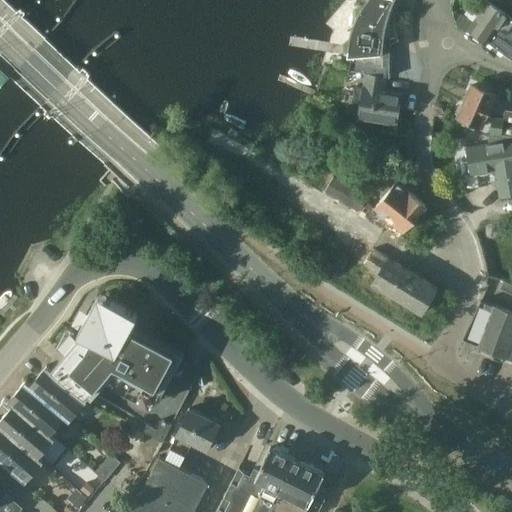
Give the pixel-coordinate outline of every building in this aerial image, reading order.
[(365,74),(386,77),(386,75),(390,76),(390,71),(389,66),(389,60),(389,55),(389,49),(390,44),(390,37),(395,35),(396,38),(398,38),(397,34),(396,32),(395,27),(395,25),(395,23),(394,18),(394,13),(395,10),(395,8),(396,3),(397,0),(396,0),(363,0),(362,3),(360,7),(358,11),(357,13),(358,13),(349,69),(366,72),(365,74)] [(510,57),(511,54),(511,16),(488,0),(487,0),(468,27),(507,55),(510,57)] [(511,0),(504,0),(503,2),(511,8),(511,0)] [(354,85),(350,114),(358,115),(357,117),(397,123),(402,93),(384,90),(386,77),(365,74),(363,87),(354,85)] [(458,115),(481,125),(495,93),(473,83),(458,115)] [(501,134),(511,136),(511,109),(505,109),(504,117),(501,134)] [(511,136),(501,134),(504,117),(491,116),(488,142),(466,147),(470,173),(494,168),(499,194),(511,191),(511,136)] [(328,186),(361,206),(366,198),(333,178),(328,186)] [(425,205),(397,181),(368,216),(383,224),(387,219),(403,232),(425,205)] [(373,246),(363,262),(379,271),(372,281),(396,296),(412,270),(373,246)] [(412,270),(396,296),(421,311),(437,286),(412,270)] [(127,329),(135,314),(96,293),(95,295),(107,301),(102,312),(89,306),(75,332),(78,334),(77,335),(64,329),(54,347),(63,352),(49,369),(84,398),(87,395),(90,397),(115,366),(123,370),(121,373),(159,393),(181,352),(143,332),(141,336),(127,329)] [(479,345),(505,355),(511,357),(511,311),(495,305),(479,345)] [(44,365),(31,381),(64,413),(68,417),(84,398),(49,369),(44,365)] [(31,418),(47,433),(64,413),(31,381),(26,377),(10,396),(14,400),(31,418)] [(0,420),(3,423),(36,455),(51,437),(47,433),(31,418),(14,400),(0,416),(0,420)] [(217,422),(187,407),(175,433),(205,447),(217,422)] [(162,439),(170,422),(161,417),(156,428),(144,421),(140,428),(162,439)] [(0,453),(27,476),(41,460),(36,455),(3,423),(0,426),(0,453)] [(254,475),(279,488),(293,458),(269,446),(254,475)] [(109,477),(122,458),(111,451),(98,470),(109,477)] [(190,511),(207,481),(157,455),(127,511),(190,511)] [(302,511),(322,472),(293,458),(279,488),(266,511),(302,511)] [(254,475),(249,473),(236,467),(220,501),(241,511),(266,511),(279,488),(254,475)] [(0,499),(0,511),(1,511),(17,511),(23,505),(7,492),(0,499)] [(241,511),(220,501),(214,511),(241,511)]
